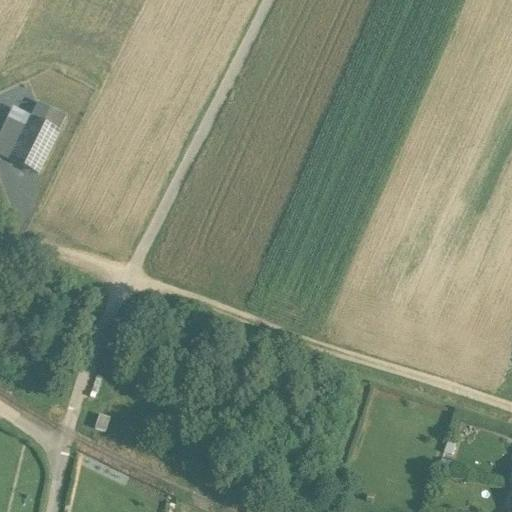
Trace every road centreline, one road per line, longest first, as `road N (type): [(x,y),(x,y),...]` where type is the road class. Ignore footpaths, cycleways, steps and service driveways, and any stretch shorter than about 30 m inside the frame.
road 1 (track): [(267,0),(104,318),(61,447)]
road 2 (track): [(126,274),(511,406)]
road 3 (track): [(126,274),(0,241)]
